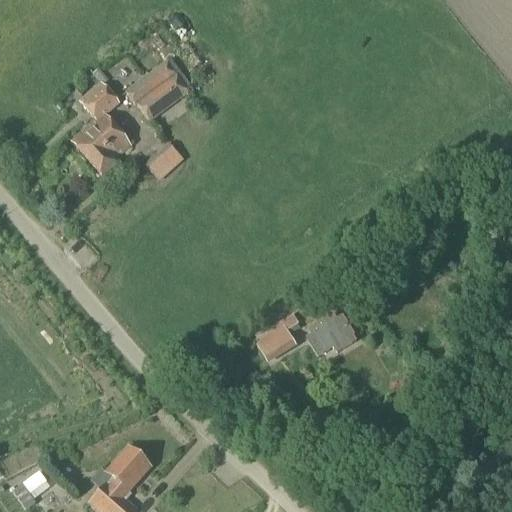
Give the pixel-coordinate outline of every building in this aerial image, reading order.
[(148,126),(188,95),(164,64),(122,93),(134,111),(135,110),(148,126)] [(100,181),(116,168),(112,163),(128,149),(102,119),(116,107),(98,86),(77,104),(94,123),(69,145),(100,181)] [(154,173),(167,187),(191,166),(178,152),(154,173)] [(273,334),(254,346),(267,367),(297,350),(287,333),(298,326),(292,317),(271,330),(273,334)] [(335,324),(332,318),(309,332),(312,337),(307,341),(318,358),(332,350),(335,355),(354,343),(351,337),(341,320),(335,324)] [(90,511),(134,511),(123,503),(126,499),(125,498),(149,471),(125,451),(102,477),(108,481),(85,507),(90,511)] [(30,502),(20,488),(10,495),(22,511),(25,511),(33,506),(30,502)]
